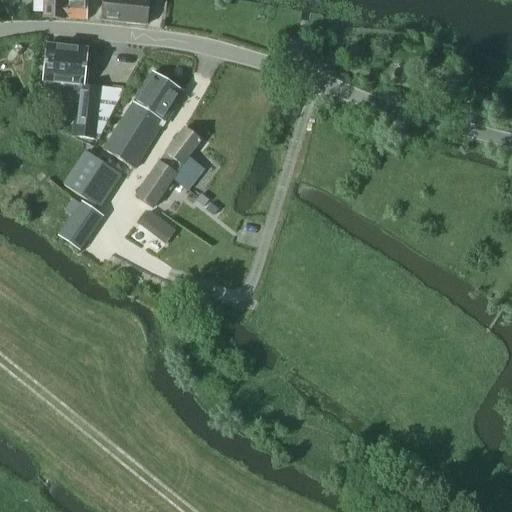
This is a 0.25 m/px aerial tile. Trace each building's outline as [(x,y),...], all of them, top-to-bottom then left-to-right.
[(43,0),(43,18),(57,19),(64,19),(65,3),(72,4),(72,0),(43,0)] [(65,3),(64,19),(85,20),(85,0),(72,0),(72,4),(65,3)] [(145,26),(147,0),(104,0),(103,22),(145,26)] [(41,95),(41,96),(62,98),(62,103),(74,104),(71,139),(97,141),(124,91),(85,87),(89,50),(46,46),(42,83),(41,95)] [(133,171),(181,93),(152,74),(133,105),(103,150),(133,171)] [(165,155),(136,196),(153,208),(154,205),(172,179),(187,191),(202,171),(186,159),(199,142),(183,130),(164,154),(165,155)] [(86,155),(63,189),(96,211),(119,177),(86,155)] [(72,218),(58,239),(79,252),(101,218),(81,205),(80,206),(72,201),(64,213),(72,218)] [(148,214),(140,224),(148,230),(156,219),(148,214)]
